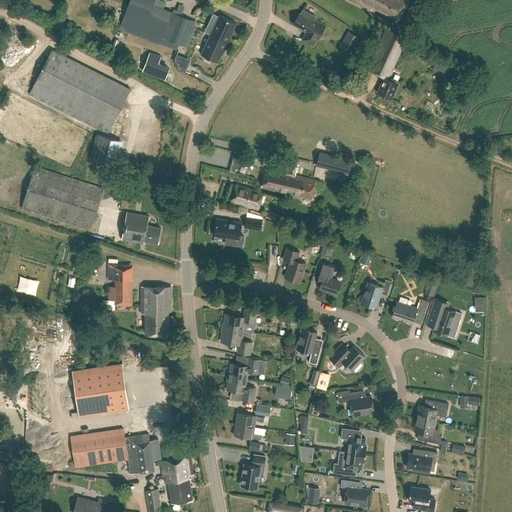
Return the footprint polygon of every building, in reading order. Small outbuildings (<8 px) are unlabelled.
[(155,0),(130,0),(119,29),(159,44),(160,43),(177,50),(179,44),(188,47),(196,27),(194,26),(196,21),(154,5),(155,0)] [(349,0),(371,11),(373,7),(397,19),(406,0),(349,0)] [(299,13),(293,24),(307,31),(302,40),(313,46),(318,37),(319,38),(326,25),(315,19),(316,17),(303,9),(300,14),(299,13)] [(220,12),(211,32),(228,40),(231,32),(230,32),(236,20),(220,12)] [(406,38),(386,28),(367,69),(384,77),(377,92),(392,99),(399,83),(387,78),(406,38)] [(211,32),(201,51),(217,59),(223,47),(224,47),(228,40),(211,32)] [(131,89),(52,49),(31,90),(29,94),(108,134),(131,89)] [(160,56),(149,52),(142,71),(164,80),(169,67),(158,63),(160,56)] [(90,159),(116,166),(123,141),(97,134),(90,159)] [(361,162),(319,151),(316,165),(348,173),(350,168),(359,170),(361,162)] [(103,188),(35,166),(21,208),(90,230),(103,188)] [(295,174),(266,167),(262,186),(273,189),(274,187),(301,193),(301,195),(312,198),(316,179),(305,176),(305,177),(295,175),(295,174)] [(261,191),(233,183),(228,200),(251,206),(253,199),(258,201),(261,191)] [(149,216),(127,212),(122,239),(144,244),(145,241),(158,244),(161,228),(147,225),(149,216)] [(260,219),(244,216),(242,226),(259,228),(260,219)] [(239,221),(214,218),(212,234),(237,237),(239,221)] [(333,256),(337,246),(330,244),(327,254),(333,256)] [(299,250),(287,246),(283,258),(290,260),(285,276),(299,281),(305,262),(298,259),(297,257),(299,250)] [(336,266),(327,263),(320,261),(315,276),(322,279),(319,287),(336,293),(341,280),(332,277),(336,266)] [(132,266),(113,265),(113,279),(115,279),(115,286),(108,286),(108,300),(115,300),(115,306),(132,306),(132,266)] [(390,282),(384,280),(382,286),(367,281),(361,301),(376,306),(380,291),(386,293),(390,282)] [(171,287),(141,287),(141,313),(145,313),(145,334),(168,334),(168,311),(171,311),(171,287)] [(407,299),(400,296),(399,301),(396,300),(391,315),(411,322),(415,311),(421,313),(424,314),(428,301),(420,298),(417,307),(416,307),(406,303),(407,299)] [(477,311),(486,311),(486,297),(477,297),(477,311)] [(444,301),(435,298),(430,312),(438,315),(433,330),(448,335),(449,334),(455,336),(457,327),(451,325),(456,311),(443,307),(444,301)] [(225,313),(223,327),(244,331),(245,321),(256,323),(258,310),(245,308),(243,316),(225,313)] [(316,330),(301,326),(296,347),(311,351),(308,360),(316,362),(320,347),(312,345),(316,330)] [(244,331),(223,327),(220,341),(239,344),(237,352),(250,354),(252,342),(242,340),(244,331)] [(52,329),(45,331),(48,338),(55,336),(52,329)] [(46,352),(50,347),(40,340),(32,352),(38,356),(31,367),(44,376),(56,359),(46,352)] [(342,370),(347,364),(352,368),(364,355),(353,344),(348,350),(342,345),(331,358),(339,366),(342,370)] [(228,369),(227,376),(246,379),(248,371),(258,373),(260,359),(248,357),(247,366),(231,363),(230,370),(228,369)] [(129,408),(122,362),(72,369),(79,416),(129,408)] [(313,370),(311,383),(318,384),(320,372),(313,370)] [(246,379),(227,376),(226,381),(228,382),(227,388),(243,391),(241,399),(253,401),(255,388),(245,386),(246,379)] [(282,398),(292,399),(293,388),(283,387),(282,398)] [(362,395),(361,389),(346,392),(337,393),(338,401),(350,399),(352,414),(373,410),(370,394),(364,396),(363,396),(362,395)] [(418,404),(415,417),(435,421),(436,413),(445,415),(448,402),(425,398),(423,405),(418,404)] [(464,408),(480,407),(480,399),(463,400),(464,408)] [(270,408),(256,406),(255,414),(268,416),(270,408)] [(237,412),(236,423),(255,427),(256,420),(263,421),(264,417),(257,416),(257,415),(237,412)] [(435,421),(415,417),(413,429),(418,430),(416,438),(438,442),(440,435),(438,434),(439,429),(433,428),(435,421)] [(254,433),(255,427),(236,423),(234,435),(253,438),(253,437),(260,438),(261,434),(254,433)] [(339,450),(365,454),(366,446),(364,445),(365,438),(361,437),(357,436),(357,437),(353,436),(354,429),(342,427),(341,438),(348,439),(346,451),(339,450)] [(70,436),(75,467),(127,459),(130,473),(140,472),(154,470),(149,433),(125,437),(124,428),(70,436)] [(286,433),(284,441),(294,443),(295,434),(286,433)] [(253,439),(252,448),(262,450),(263,440),(253,439)] [(337,462),(336,473),(348,475),(349,467),(353,468),(357,469),(357,468),(361,469),(362,462),(364,462),(365,454),(339,450),(339,451),(346,452),(345,463),(337,462)] [(409,453),(407,467),(413,468),(412,470),(424,472),(424,470),(429,471),(431,462),(435,463),(437,452),(425,450),(424,456),(409,453)] [(241,486),(243,486),(242,488),(249,489),(249,487),(256,488),(261,462),(264,463),(265,457),(254,455),(253,461),(254,461),(253,465),(244,464),(241,486)] [(194,474),(191,456),(160,461),(163,476),(164,476),(165,482),(168,482),(172,502),(193,499),(190,478),(191,478),(191,475),(194,474)] [(53,475),(41,474),(47,481),(53,482),(53,475)] [(347,487),(345,503),(366,506),(368,489),(347,487)] [(162,511),(158,488),(145,490),(149,511),(162,511)] [(411,488),(409,500),(421,502),(420,508),(434,510),(435,501),(429,500),(430,491),(411,488)] [(308,494),(307,501),(318,503),(319,496),(308,494)] [(78,497),(73,511),(111,511),(114,502),(99,498),(98,502),(78,497)] [(269,501),(267,511),(302,511),(303,507),(269,501)]
